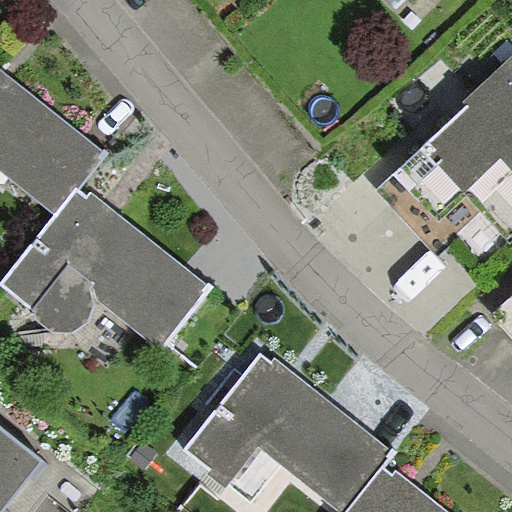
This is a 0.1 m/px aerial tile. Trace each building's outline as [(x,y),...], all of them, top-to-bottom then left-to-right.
[(78,183),(102,149),(0,70),(0,164),(57,208),(78,183)] [(511,251),(511,76),(460,123),(401,176),(442,221),(465,200),(511,251)] [(161,340),(206,281),(78,183),(57,208),(3,281),(48,315),(78,276),(161,340)] [(378,456),(385,446),(258,348),(182,446),(227,481),(257,441),(340,505),(378,456)] [(38,465),(0,434),(0,511),(21,486),(38,465)] [(450,511),(378,456),(340,505),(334,511),(450,511)]
